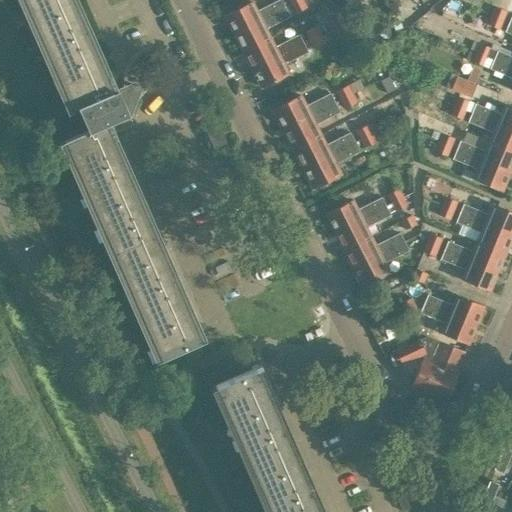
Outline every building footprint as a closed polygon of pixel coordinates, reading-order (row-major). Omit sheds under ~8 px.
[(24,0),(73,110),(78,108),(88,130),(58,143),(155,362),(206,340),(114,132),(133,124),(127,110),(133,95),(118,90),(117,88),(112,90),(71,0),(24,0)] [(281,0),(278,0),(256,12),(251,2),(225,15),(235,33),(285,8),(281,0)] [(303,0),(300,0),(292,4),(296,13),(307,8),(303,0)] [(395,1),(386,4),(390,15),(398,12),(395,1)] [(494,6),(490,15),(502,20),(505,11),(494,6)] [(290,17),(285,8),(235,33),(243,51),(269,38),(265,30),(290,17)] [(490,15),(487,23),(498,28),(502,20),(490,15)] [(310,40),(320,35),(316,27),(306,32),(310,40)] [(269,38),(243,51),(253,69),(303,43),(299,35),(274,48),(269,38)] [(320,35),(310,40),(314,49),(325,44),(320,35)] [(475,52),(487,57),(490,48),(473,41),(469,49),(475,52)] [(308,53),(303,43),(253,69),(262,88),(287,75),(283,66),(308,53)] [(468,50),(465,58),(483,65),(487,57),(475,52),(475,53),(468,50)] [(511,57),(497,51),(493,60),(511,68),(511,57)] [(511,68),(493,60),(489,69),(511,78),(511,86),(511,89),(511,68)] [(475,84),(456,76),(451,74),(446,86),(470,96),(475,84)] [(388,76),(380,80),(387,93),(395,89),(388,76)] [(341,100),(352,94),(348,86),(337,92),(341,100)] [(453,105),(465,110),(468,100),(435,87),(431,96),(453,105)] [(330,94),(305,106),(300,95),(273,109),(283,129),(335,103),(330,94)] [(357,103),(352,94),(341,100),(345,109),(357,103)] [(335,103),(283,129),(293,149),(320,135),(315,125),(340,113),(335,103)] [(475,103),(471,113),(511,129),(511,106),(505,104),(501,114),(492,110),(494,106),(486,103),(484,107),(475,103)] [(465,110),(453,105),(450,114),(461,118),(465,110)] [(511,129),(471,113),(467,122),(493,132),(489,142),(511,151),(511,129)] [(213,149),(226,143),(216,121),(203,127),(213,149)] [(371,132),(368,126),(367,125),(356,130),(361,139),(372,133),(371,132)] [(325,145),(320,135),(293,149),(303,169),(355,142),(350,132),(325,145)] [(372,133),(361,139),(365,147),(376,142),(372,133)] [(442,133),(438,142),(449,147),(453,138),(442,133)] [(511,161),(511,151),(489,142),(485,151),(459,140),(456,150),(508,172),(511,161)] [(355,142),(303,169),(313,188),(340,174),(334,164),(359,151),(355,142)] [(449,147),(438,142),(434,150),(446,155),(449,147)] [(508,172),(456,150),(452,158),(478,169),(474,179),(500,190),(508,172)] [(392,203),(403,197),(399,189),(388,194),(392,203)] [(382,197),(356,210),(351,200),(325,213),(335,232),(386,206),(382,197)] [(407,206),(403,197),(392,203),(397,211),(407,206)] [(441,206),(452,210),(456,201),(445,197),(441,206)] [(511,212),(493,204),(489,214),(463,204),(459,213),(511,235),(511,233),(511,212)] [(386,206),(335,232),(344,250),(370,237),(365,227),(390,215),(386,206)] [(452,210),(441,206),(438,214),(449,218),(452,210)] [(511,235),(459,213),(455,222),(481,233),(477,242),(504,253),(511,235)] [(412,215),(401,221),(406,229),(417,224),(412,215)] [(375,246),(370,237),(344,250),(353,267),(404,241),(400,233),(375,246)] [(426,243),(437,247),(441,238),(430,233),(426,243)] [(448,240),(444,250),(496,272),(504,253),(477,242),(474,251),(448,240)] [(404,241),(353,267),(362,286),(388,273),(384,264),(409,251),(404,241)] [(437,247),(426,243),(422,251),(434,256),(437,247)] [(496,272),(444,250),(440,259),(466,270),(461,280),(488,291),(496,272)] [(426,274),(415,269),(411,278),(422,283),(426,274)] [(449,314),(475,324),(482,305),(457,295),(453,305),(427,295),(426,296),(421,294),(418,301),(423,303),(449,314)] [(410,298),(399,303),(408,320),(418,315),(410,298)] [(449,314),(423,303),(418,301),(417,306),(421,308),(420,312),(445,323),(441,333),(467,344),(475,324),(449,314)] [(424,354),(431,338),(426,336),(395,351),(396,353),(391,355),(396,366),(401,363),(402,365),(424,354)] [(424,354),(422,358),(455,371),(463,351),(431,338),(424,354)] [(455,371),(422,358),(411,386),(446,400),(457,372),(455,371)] [(323,511),(282,417),(259,364),(208,386),(263,511),(323,511)] [(500,459),(508,462),(511,453),(511,450),(505,447),(500,459)] [(508,462),(500,459),(496,469),(504,473),(508,462)] [(491,481),(487,492),(495,495),(500,484),(491,481)] [(495,495),(487,492),(482,503),(491,506),(493,501),(502,505),(504,498),(495,495)] [(409,508),(404,495),(396,499),(402,511),(409,508)]
